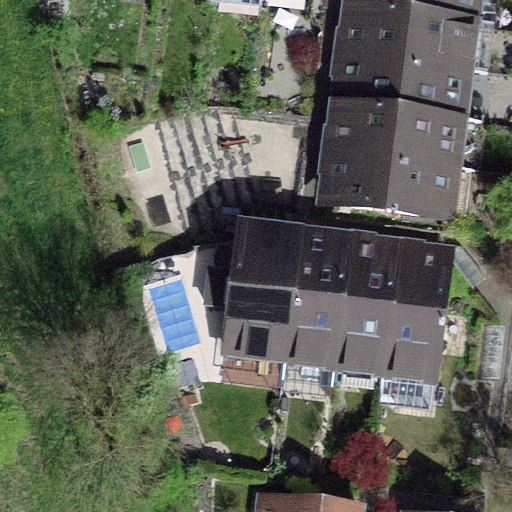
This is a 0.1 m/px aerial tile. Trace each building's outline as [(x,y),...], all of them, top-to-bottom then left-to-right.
[(354,0),(354,6),(466,20),(468,0),(354,0)] [(354,6),(348,56),(459,70),(466,20),(354,6)] [(348,56),(342,106),(453,120),(459,70),(348,56)] [(342,106),(335,156),(447,170),(453,120),(342,106)] [(440,220),(447,170),(335,156),(329,207),(440,220)] [(227,350),(283,357),(298,240),(241,233),(236,274),(211,271),(207,306),(232,309),(227,350)] [(283,357),(333,363),(347,246),(298,240),(283,357)] [(396,252),(347,246),(333,363),(382,369),(396,252)] [(448,258),(396,252),(382,369),(379,396),(396,398),(395,404),(430,409),(448,258)] [(355,511),(260,500),(258,511),(355,511)]
